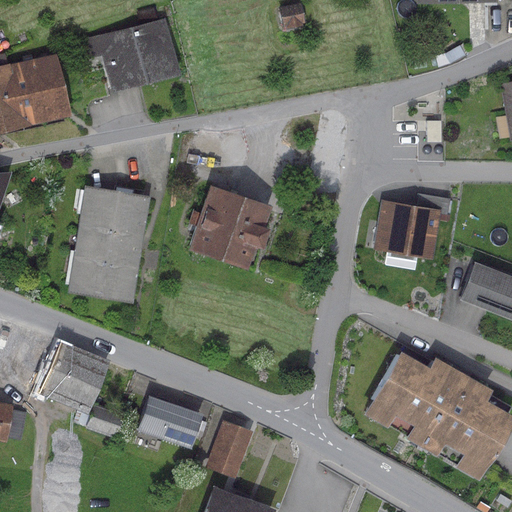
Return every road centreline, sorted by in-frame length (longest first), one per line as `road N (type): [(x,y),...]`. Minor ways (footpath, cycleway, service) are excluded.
road 1 (tertiary): [(300,426),(138,353),(0,303)]
road 2 (residential): [(356,171),(316,383),(300,426)]
road 3 (tertiary): [(447,511),(300,426)]
road 4 (residential): [(356,171),(511,172)]
road 5 (track): [(0,390),(41,415),(35,511)]
road 6 (residential): [(377,94),(511,51)]
